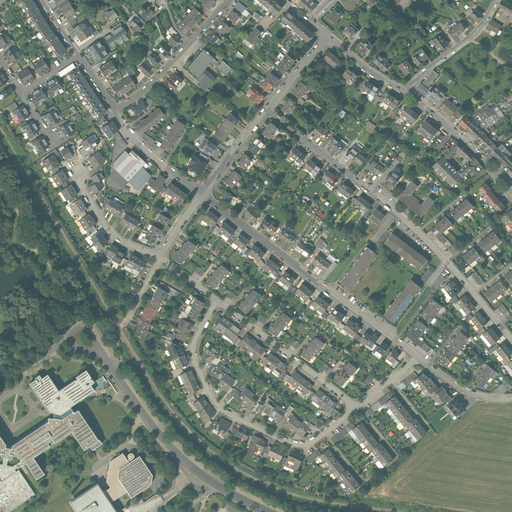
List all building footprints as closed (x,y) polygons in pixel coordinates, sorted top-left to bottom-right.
[(71,5),(66,0),(57,6),(61,12),(71,5)] [(148,0),(148,8),(154,13),(159,9),(155,5),(154,0),(148,0)] [(200,0),(200,1),(204,6),(208,9),(215,2),(213,0),(200,0)] [(273,0),(265,0),(262,4),(269,10),(276,2),(273,0)] [(311,0),(310,1),(309,0),(301,0),(298,3),(310,13),(318,6),(312,0),(311,0)] [(345,0),(342,3),(348,9),(358,0),(345,0)] [(400,0),(394,0),(387,10),(391,13),(400,0)] [(24,8),(27,13),(36,6),(33,1),(24,8)] [(415,5),(410,1),(398,18),(403,22),(415,5)] [(498,7),(511,14),(511,7),(500,1),(498,7)] [(234,8),(237,10),(242,14),(247,8),(239,2),(234,8)] [(283,8),(276,2),(269,10),(276,16),(283,8)] [(74,11),(71,5),(61,12),(65,18),(71,14),(74,11)] [(39,11),(36,6),(27,13),(30,17),(38,12),(39,11)] [(202,16),(208,9),(204,6),(202,8),(202,7),(197,12),(202,16)] [(141,16),(146,21),(154,13),(148,8),(141,16)] [(194,8),(188,15),(196,23),(202,16),(197,12),(194,8)] [(107,10),(103,13),(109,22),(114,19),(118,16),(113,9),(108,12),(107,10)] [(338,13),(334,9),(327,17),(334,23),(341,16),(338,13)] [(476,9),(468,18),(474,23),(482,15),(476,9)] [(233,11),(227,17),(233,24),(239,17),(235,13),(233,11)] [(281,18),(288,24),(294,17),(287,11),(281,18)] [(29,18),(33,23),(42,17),(38,12),(30,17),(29,18)] [(71,14),(65,18),(71,26),(77,22),(75,19),(71,14)] [(190,29),(196,23),(188,15),(182,21),(190,29)] [(137,31),(143,24),(135,16),(128,23),(137,31)] [(33,23),(36,28),(45,22),(42,17),(33,23)] [(301,23),(294,17),(288,24),(295,30),(301,23)] [(501,27),(491,20),(486,28),(491,31),(497,34),(499,30),(501,27)] [(73,28),(77,35),(88,28),(84,21),(73,28)] [(184,35),(190,29),(182,21),(179,24),(176,27),(184,35)] [(36,28),(39,33),(48,27),(45,22),(36,28)] [(229,28),(222,22),(216,28),(222,33),(223,34),(229,28)] [(459,22),(453,27),(459,35),(465,30),(459,22)] [(111,33),(103,38),(110,48),(115,44),(116,45),(123,40),(123,39),(127,37),(125,34),(126,33),(120,23),(109,30),(111,33)] [(294,31),(301,36),(308,29),(301,23),(295,30),(294,31)] [(351,23),(343,31),(350,38),(353,35),(358,30),(351,23)] [(168,30),(173,35),(174,34),(175,35),(177,33),(173,29),(172,26),(168,30)] [(364,26),(359,31),(358,30),(353,35),(357,39),(367,29),(364,26)] [(39,33),(42,37),(51,31),(48,27),(39,33)] [(89,27),(88,28),(77,35),(81,41),(89,36),(93,33),(89,27)] [(211,32),(212,33),(218,38),(222,33),(216,28),(215,27),(211,32)] [(253,32),(246,39),(252,44),(258,37),(262,32),(257,27),(253,32)] [(453,39),(459,35),(453,27),(447,31),(453,39)] [(314,34),(308,29),(301,36),(308,42),(314,34)] [(97,30),(93,33),(89,36),(91,39),(99,33),(97,30)] [(55,36),(51,31),(42,37),(45,42),(46,42),(55,36)] [(212,33),(206,39),(212,44),(218,38),(212,33)] [(173,35),(168,40),(174,46),(180,40),(175,35),(174,34),(173,35)] [(438,49),(439,51),(447,46),(441,38),(439,35),(432,40),(435,44),(439,49),(438,49)] [(11,40),(8,36),(0,40),(0,47),(0,48),(2,46),(11,40)] [(46,42),(50,47),(59,41),(56,36),(55,36),(46,42)] [(364,37),(357,45),(361,49),(360,49),(364,53),(372,45),(364,37)] [(2,46),(4,49),(14,43),(12,40),(11,40),(2,46)] [(50,47),(53,51),(62,45),(59,41),(50,47)] [(98,41),(86,50),(95,63),(108,55),(104,49),(105,49),(103,46),(102,47),(98,41)] [(161,52),(165,55),(170,50),(162,42),(156,47),(161,52)] [(15,45),(14,43),(4,49),(6,52),(14,46),(15,45)] [(66,51),(62,45),(53,51),(56,57),(64,52),(66,51)] [(3,53),(7,58),(17,51),(14,46),(6,52),(3,53)] [(412,59),(417,66),(428,58),(421,49),(416,52),(418,55),(412,59)] [(188,68),(198,77),(205,69),(211,62),(214,59),(208,53),(206,51),(206,52),(203,50),(188,68)] [(21,56),(17,51),(7,58),(10,63),(21,56)] [(324,59),(329,63),(335,56),(329,52),(324,59)] [(155,66),(160,60),(157,57),(153,53),(147,58),(155,66)] [(211,62),(226,75),(231,69),(221,60),(223,57),(218,53),(216,56),(220,59),(217,62),(214,59),(211,62)] [(41,56),(42,58),(47,67),(50,65),(43,54),(41,56)] [(372,61),(378,66),(384,60),(378,54),(372,61)] [(288,55),(282,61),(290,67),(295,61),(288,55)] [(340,61),(335,56),(329,63),(334,68),(340,61)] [(42,58),(37,61),(44,72),(49,68),(47,67),(42,58)] [(267,60),(265,63),(274,70),(276,67),(267,60)] [(390,66),(384,60),(378,66),(384,72),(390,66)] [(413,70),(406,60),(398,66),(401,70),(402,70),(406,75),(413,70)] [(39,75),(44,72),(37,61),(32,64),(38,73),(39,75)] [(110,61),(105,64),(110,72),(116,68),(110,61)] [(285,74),(290,67),(282,61),(277,67),(285,74)] [(28,64),(32,69),(35,74),(38,73),(32,64),(31,62),(28,64)] [(138,68),(141,71),(146,75),(151,70),(144,62),(138,68)] [(57,73),(59,77),(74,67),(71,63),(57,73)] [(104,76),(110,72),(105,64),(99,68),(104,76)] [(27,67),(22,71),(29,82),(34,78),(32,76),(29,71),(27,67)] [(131,67),(126,71),(130,76),(135,73),(131,67)] [(342,75),(348,79),(353,72),(348,68),(342,75)] [(79,69),(68,76),(71,80),(82,73),(79,69)] [(198,86),(205,92),(216,79),(205,69),(198,77),(196,80),(200,84),(198,86)] [(433,70),(421,84),(427,88),(438,74),(433,70)] [(24,85),(29,82),(22,71),(17,74),(19,78),(24,85)] [(136,76),(138,83),(146,75),(141,71),(136,76)] [(359,76),(353,72),(348,79),(353,84),(359,76)] [(82,73),(71,80),(74,85),(85,78),(82,73)] [(266,79),(267,80),(274,86),(279,80),(271,73),(266,79)] [(174,74),(168,82),(175,88),(181,81),(178,78),(174,74)] [(108,84),(114,80),(110,75),(104,79),(108,84)] [(129,76),(120,82),(127,92),(135,86),(129,76)] [(48,83),(45,85),(52,95),(62,89),(56,78),(53,80),(48,83)] [(85,78),(74,85),(78,90),(88,83),(85,78)] [(247,82),(253,87),(254,88),(256,86),(249,81),(249,80),(247,82)] [(268,93),(274,86),(267,80),(262,87),(268,93)] [(304,84),(308,88),(310,90),(313,86),(307,81),(304,84)] [(118,98),(127,92),(120,82),(112,88),(118,98)] [(301,82),(297,87),(304,93),(308,88),(304,84),(301,82)] [(362,90),(368,93),(373,85),(367,82),(362,90)] [(88,83),(78,90),(81,95),(91,88),(88,83)] [(431,92),(427,88),(421,84),(420,83),(415,89),(427,98),(431,92)] [(7,86),(0,89),(0,93),(4,100),(15,94),(9,84),(7,86)] [(379,89),(373,85),(368,93),(375,97),(379,89)] [(258,105),(264,97),(254,88),(253,87),(249,92),(252,95),(250,98),(258,105)] [(300,98),(304,93),(297,87),(293,92),(296,95),(300,98)] [(436,87),(431,92),(427,98),(436,105),(438,102),(441,104),(447,97),(444,95),(445,94),(436,87)] [(91,88),(81,95),(84,100),(95,93),(91,88)] [(33,93),(30,95),(37,106),(47,99),(41,89),(38,90),(33,93)] [(95,93),(84,100),(87,105),(98,98),(95,93)] [(383,102),(389,105),(394,98),(388,94),(386,96),(384,100),(383,102)] [(293,99),(296,101),(301,105),(302,106),(305,102),(300,98),(296,95),(293,99)] [(98,98),(87,105),(90,109),(101,102),(98,98)] [(400,101),(394,98),(389,105),(395,109),(400,101)] [(147,101),(145,103),(147,106),(147,108),(149,109),(153,101),(149,99),(147,101)] [(143,100),(131,109),(136,116),(146,110),(147,108),(147,106),(145,103),(143,100)] [(289,100),(285,104),(292,110),(296,106),(293,104),(289,100)] [(448,100),(441,109),(451,117),(458,108),(455,106),(458,103),(455,100),(452,103),(448,100)] [(101,102),(90,109),(93,114),(104,107),(101,102)] [(288,115),(292,110),(285,104),(281,109),(288,115)] [(495,104),(489,108),(478,116),(483,122),(500,111),(495,104)] [(23,105),(12,112),(19,122),(29,116),(28,113),(25,108),(23,105)] [(487,105),(474,114),(471,116),(474,119),(477,117),(478,116),(489,108),(487,105)] [(403,115),(406,118),(412,111),(406,106),(400,113),(403,115)] [(104,107),(93,114),(97,119),(107,112),(104,107)] [(55,109),(44,116),(45,118),(48,123),(50,127),(62,120),(55,109)] [(154,111),(155,112),(159,119),(164,116),(159,109),(158,109),(154,111)] [(230,112),(231,113),(240,120),(241,118),(231,110),(230,112)] [(500,111),(483,122),(481,123),(487,129),(489,127),(491,129),(494,127),(492,125),(504,117),(500,110),(500,111)] [(418,116),(412,111),(406,118),(413,123),(418,116)] [(160,120),(159,119),(155,112),(150,115),(151,116),(156,123),(160,120)] [(231,113),(226,119),(235,126),(240,120),(231,113)] [(411,125),(413,123),(406,118),(403,115),(401,118),(405,121),(406,121),(411,125)] [(151,116),(146,119),(152,127),(156,124),(156,123),(151,116)] [(459,123),(465,128),(471,122),(465,116),(459,123)] [(146,119),(142,122),(147,130),(152,127),(146,119)] [(231,131),(235,126),(226,119),(222,124),(231,131)] [(33,121),(22,127),(29,138),(39,132),(37,128),(34,124),(33,121)] [(102,128),(105,133),(116,126),(113,121),(108,124),(102,128)] [(177,121),(174,126),(182,131),(185,126),(180,123),(177,121)] [(364,125),(373,131),(374,129),(376,126),(367,121),(364,125)] [(417,131),(423,136),(431,126),(425,121),(417,131)] [(68,122),(57,129),(59,132),(62,137),(64,140),(75,133),(68,122)] [(143,133),(147,130),(142,122),(138,125),(141,129),(143,133)] [(465,128),(470,134),(477,128),(471,122),(465,128)] [(269,123),(266,128),(273,134),(277,129),(269,123)] [(222,124),(218,130),(227,137),(231,131),(222,124)] [(119,130),(116,126),(105,133),(108,137),(111,135),(117,131),(119,130)] [(174,126),(170,131),(178,136),(182,131),(174,126)] [(313,133),(318,137),(324,130),(319,126),(313,133)] [(437,130),(431,126),(423,136),(429,141),(434,135),(437,130)] [(269,139),(273,134),(266,128),(262,133),(269,139)] [(470,134),(477,140),(483,134),(477,128),(470,134)] [(222,142),(227,137),(218,130),(213,136),(222,142)] [(329,134),(324,130),(318,137),(324,141),(327,137),(329,134)] [(121,138),(117,131),(111,135),(115,142),(121,138)] [(170,131),(167,137),(175,142),(178,136),(170,131)] [(477,140),(481,144),(487,138),(483,134),(477,140)] [(501,134),(499,137),(496,140),(499,142),(504,136),(502,135),(501,134)] [(142,139),(151,146),(154,143),(155,141),(146,135),(142,139)] [(81,143),(84,147),(95,141),(92,136),(88,139),(83,142),(81,143)] [(43,137),(32,143),(38,154),(49,147),(48,144),(45,140),(43,137)] [(167,137),(163,142),(171,147),(175,142),(167,137)] [(257,137),(253,142),(260,148),(264,143),(257,137)] [(198,147),(202,150),(210,155),(211,155),(217,146),(216,146),(211,143),(204,138),(198,147)] [(328,145),(334,149),(339,142),(334,138),(328,145)] [(481,144),(486,149),(493,142),(491,140),(489,140),(487,138),(481,144)] [(97,145),(95,141),(84,147),(87,152),(93,148),(97,145)] [(168,153),(171,147),(163,142),(162,144),(160,147),(168,153)] [(256,154),(260,148),(253,142),(248,148),(256,154)] [(345,147),(339,142),(334,149),(339,154),(345,147)] [(453,187),(478,162),(473,157),(472,158),(457,142),(432,167),(453,187)] [(486,149),(492,155),(498,149),(496,147),(496,145),(493,142),(486,149)] [(66,160),(72,156),(71,154),(68,149),(67,147),(60,151),(66,160)] [(289,155),(294,159),(300,153),(295,148),(289,155)] [(346,155),(353,160),(359,154),(352,148),(346,155)] [(492,155),(496,159),(502,153),(498,149),(492,155)] [(125,151),(114,162),(113,168),(107,184),(120,190),(128,182),(137,190),(146,182),(150,177),(151,176),(141,167),(145,163),(132,150),(128,154),(125,151)] [(88,159),(91,163),(102,157),(99,152),(96,154),(88,159)] [(244,153),(240,159),(247,164),(251,159),(244,153)] [(305,157),(300,153),(294,159),(300,164),(305,157)] [(496,159),(502,165),(508,158),(502,153),(496,159)] [(366,159),(359,154),(353,160),(360,166),(366,159)] [(42,162),(45,167),(56,160),(53,155),(42,162)] [(201,175),(208,164),(196,156),(195,157),(193,156),(189,163),(190,164),(188,167),(201,175)] [(105,162),(102,157),(91,163),(94,168),(96,167),(101,164),(105,162)] [(511,162),(508,158),(502,165),(504,167),(503,168),(507,172),(511,167),(511,162)] [(243,170),(247,164),(240,159),(236,164),(243,170)] [(59,165),(56,160),(45,167),(48,171),(50,170),(57,166),(59,165)] [(304,167),(310,172),(315,165),(310,160),(304,167)] [(367,167),(373,171),(378,164),(373,160),(367,167)] [(382,167),(378,164),(373,171),(378,176),(380,172),(384,168),(382,167)] [(321,169),(315,165),(310,172),(315,176),(321,169)] [(60,172),(57,166),(50,170),(54,175),(60,172)] [(395,167),(386,179),(394,185),(400,178),(396,175),(400,170),(395,167)] [(52,177),(55,181),(65,175),(62,170),(60,172),(54,175),(52,177)] [(232,170),(228,176),(236,181),(240,176),(232,170)] [(323,178),(328,182),(334,175),(329,171),(323,178)] [(91,177),(96,184),(99,182),(104,179),(100,172),(97,174),(91,177)] [(68,180),(65,175),(55,181),(57,186),(60,185),(66,181),(68,180)] [(149,184),(160,192),(164,187),(164,186),(162,185),(166,179),(160,175),(155,181),(153,179),(153,180),(149,184)] [(339,179),(334,175),(328,182),(333,186),(339,179)] [(231,188),(236,181),(228,176),(223,182),(231,188)] [(69,186),(66,181),(60,185),(63,190),(69,186)] [(418,186),(412,181),(398,198),(421,218),(434,202),(428,197),(421,205),(418,203),(419,201),(411,194),(418,186)] [(103,188),(99,182),(96,184),(90,187),(94,194),(95,193),(101,190),(103,188)] [(179,189),(171,183),(166,189),(165,191),(173,197),(179,189)] [(338,190),(343,194),(349,187),(343,183),(338,190)] [(479,189),(483,195),(490,190),(490,189),(486,184),(479,189)] [(61,191),(64,196),(74,190),(72,185),(69,186),(63,190),(61,191)] [(354,192),(349,187),(343,194),(348,199),(354,192)] [(187,195),(179,189),(173,197),(177,200),(175,203),(179,206),(187,195)] [(77,194),(74,190),(64,196),(67,201),(75,196),(77,194)] [(225,190),(220,196),(227,202),(232,196),(225,190)] [(483,196),(488,202),(495,196),(490,190),(483,195),(483,196)] [(78,201),(75,196),(67,201),(70,206),(78,201)] [(354,203),(360,208),(366,201),(359,196),(357,200),(354,203)] [(499,202),(495,196),(488,202),(492,208),(494,207),(499,202)] [(350,207),(354,203),(357,200),(355,198),(353,197),(353,198),(347,205),(350,207)] [(104,209),(111,212),(116,203),(110,199),(104,208),(104,209)] [(466,199),(461,204),(467,211),(471,208),(473,207),(466,199)] [(70,206),(73,211),(84,204),(81,200),(78,201),(70,206)] [(371,205),(366,201),(360,208),(366,212),(369,208),(371,205)] [(500,201),(499,202),(494,207),(498,213),(505,207),(500,201)] [(122,207),(116,203),(111,212),(117,216),(118,215),(122,208),(122,207)] [(86,209),(84,204),(73,211),(76,215),(84,210),(86,209)] [(461,204),(456,208),(462,216),(467,211),(461,204)] [(243,214),(249,218),(254,211),(249,207),(243,214)] [(372,210),(369,208),(366,212),(363,215),(366,217),(372,210)] [(456,220),(462,216),(456,208),(450,212),(456,220)] [(385,216),(376,209),(369,219),(377,226),(385,216)] [(87,216),(84,210),(76,215),(79,221),(87,216)] [(208,225),(209,224),(215,216),(208,211),(204,217),(202,220),(208,225)] [(260,215),(254,211),(249,218),(254,222),(260,215)] [(502,218),(507,223),(511,219),(511,212),(511,211),(502,218)] [(121,223),(127,226),(132,217),(126,214),(123,218),(121,223)] [(170,220),(161,214),(157,221),(161,223),(166,226),(170,220)] [(79,221),(82,226),(92,219),(90,215),(87,216),(79,221)] [(219,219),(215,216),(209,224),(213,227),(214,225),(219,219)] [(139,221),(132,217),(127,226),(134,230),(137,225),(139,221)] [(445,217),(440,221),(447,229),(452,225),(445,217)] [(95,224),(92,219),(82,226),(85,230),(88,228),(93,225),(95,224)] [(259,226),(265,231),(271,223),(265,219),(259,226)] [(441,234),(447,229),(440,221),(435,226),(435,227),(441,234)] [(217,231),(223,235),(229,227),(223,223),(219,228),(217,231)] [(277,229),(271,223),(265,231),(272,236),(277,229)] [(152,225),(149,232),(158,237),(161,230),(152,225)] [(234,231),(229,227),(223,235),(228,239),(230,237),(234,231)] [(435,227),(431,230),(440,243),(441,242),(445,246),(453,256),(458,252),(450,243),(446,238),(445,239),(441,234),(435,227)] [(278,237),(284,241),(289,234),(283,230),(278,237)] [(380,250),(385,244),(392,234),(387,230),(375,246),(380,250)] [(94,244),(103,236),(99,231),(98,232),(91,238),(90,239),(94,244)] [(154,243),(158,237),(149,232),(145,238),(148,240),(154,243)] [(493,232),(488,236),(495,245),(500,241),(493,232)] [(295,238),(289,234),(284,241),(289,245),(295,238)] [(385,244),(396,252),(404,243),(392,234),(385,244)] [(146,244),(148,240),(145,238),(140,235),(138,239),(146,244)] [(232,244),(237,248),(244,238),(239,235),(235,241),(232,244)] [(106,241),(103,236),(94,244),(93,244),(94,245),(92,247),(94,250),(96,248),(98,251),(103,247),(104,245),(104,243),(106,241)] [(488,236),(483,240),(490,249),(495,245),(488,236)] [(249,242),(244,238),(237,248),(242,251),(245,247),(249,242)] [(314,245),(319,249),(323,243),(324,241),(320,238),(314,245)] [(185,242),(183,245),(191,252),(192,252),(196,247),(190,242),(188,240),(186,243),(185,242)] [(303,240),(301,243),(300,242),(298,244),(294,249),(299,253),(307,243),(303,240)] [(485,253),(490,249),(483,240),(478,244),(485,253)] [(312,252),(309,250),(313,245),(310,243),(309,244),(308,243),(307,243),(299,253),(306,259),(312,252)] [(415,251),(404,243),(396,252),(408,261),(415,251)] [(98,251),(103,253),(106,249),(107,246),(104,245),(103,247),(98,251)] [(106,255),(113,259),(118,250),(119,249),(112,245),(109,250),(106,255)] [(180,249),(178,252),(186,257),(186,258),(191,252),(183,245),(182,245),(179,248),(180,249)] [(247,254),(253,259),(260,251),(253,246),(250,251),(247,254)] [(368,248),(361,256),(371,263),(377,255),(368,248)] [(473,248),(468,253),(474,261),(480,257),(473,248)] [(109,250),(106,249),(103,253),(100,259),(103,261),(106,255),(109,250)] [(112,260),(120,264),(123,258),(125,254),(118,250),(113,259),(112,260)] [(181,264),(186,257),(178,252),(177,250),(175,253),(175,254),(173,257),(181,264)] [(265,254),(260,251),(253,259),(258,263),(260,260),(265,254)] [(427,260),(415,251),(408,261),(419,270),(427,260)] [(468,253),(462,257),(469,265),(474,261),(468,253)] [(132,269),(133,268),(138,259),(138,258),(131,254),(128,261),(125,265),(132,269)] [(312,262),(318,267),(324,260),(317,255),(312,262)] [(371,263),(361,256),(351,269),(361,277),(371,263)] [(464,269),(469,265),(462,257),(457,261),(464,269)] [(123,269),(125,265),(128,261),(123,258),(120,264),(118,266),(123,269)] [(145,263),(138,259),(133,268),(140,272),(145,263)] [(262,269),(268,273),(274,264),(268,260),(265,264),(262,269)] [(330,265),(324,260),(318,267),(325,272),(330,265)] [(280,268),(274,264),(268,273),(274,278),(274,277),(278,271),(280,268)] [(218,267),(215,270),(224,277),(229,272),(220,265),(219,268),(218,267)] [(435,270),(430,266),(419,281),(424,285),(435,270)] [(197,267),(194,272),(201,277),(205,273),(202,271),(199,269),(197,267)] [(361,277),(351,269),(341,283),(351,290),(361,277)] [(219,283),(224,277),(215,270),(212,274),(213,274),(211,277),(219,282),(219,283)] [(279,281),(284,285),(291,276),(285,272),(280,279),(279,281)] [(471,275),(481,287),(485,284),(475,272),(471,275)] [(214,289),(219,282),(211,277),(210,276),(207,279),(208,280),(206,283),(214,289)] [(295,280),(291,276),(284,285),(289,289),(291,286),(295,280)] [(445,279),(441,276),(431,290),(435,293),(445,279)] [(158,288),(168,294),(176,298),(179,292),(159,281),(156,287),(158,288)] [(410,281),(401,293),(411,300),(420,289),(410,281)] [(444,288),(447,293),(456,285),(453,281),(444,288)] [(499,281),(494,285),(502,294),(507,290),(499,281)] [(295,294),(301,298),(307,289),(301,285),(297,290),(295,294)] [(461,291),(456,285),(447,293),(452,298),(455,296),(461,291)] [(494,285),(489,289),(497,298),(502,294),(494,285)] [(155,294),(165,300),(168,294),(158,288),(155,294)] [(313,293),(307,289),(301,298),(306,302),(308,299),(313,293)] [(492,303),(497,298),(489,289),(484,294),(492,303)] [(250,293),(248,296),(256,302),(257,302),(261,296),(253,290),(251,294),(250,293)] [(230,292),(226,297),(233,302),(237,297),(230,292)] [(401,293),(393,304),(402,312),(411,300),(401,293)] [(155,294),(151,301),(161,306),(165,300),(155,294)] [(246,299),(243,302),(251,308),(256,302),(248,296),(247,295),(245,298),(246,299)] [(456,302),(461,308),(469,301),(464,295),(458,300),(456,302)] [(188,305),(192,308),(200,312),(205,304),(197,300),(197,299),(193,297),(191,302),(188,305)] [(311,305),(317,310),(324,301),(317,297),(313,302),(311,305)] [(147,306),(148,307),(157,311),(157,312),(161,306),(151,301),(151,300),(147,306)] [(434,300),(430,305),(438,312),(442,307),(434,300)] [(246,314),(251,308),(243,302),(242,301),(240,304),(241,305),(238,307),(246,314)] [(329,305),(324,301),(317,310),(323,314),(325,311),(329,305)] [(474,308),(469,301),(461,308),(467,314),(469,313),(474,308)] [(393,323),(402,312),(393,304),(384,316),(393,323)] [(502,304),(497,308),(505,318),(510,314),(502,304)] [(434,317),(438,312),(430,305),(426,311),(434,317)] [(148,307),(144,313),(153,318),(157,311),(148,307)] [(196,320),(200,312),(192,308),(188,315),(188,316),(196,320)] [(328,318),(333,321),(339,313),(334,309),(330,315),(328,318)] [(430,322),(434,317),(426,311),(422,316),(430,322)] [(150,324),(153,318),(144,313),(141,319),(150,324)] [(281,315),(278,318),(286,324),(287,325),(291,319),(283,313),(281,315)] [(344,317),(339,313),(333,321),(338,325),(340,323),(344,317)] [(471,319),(475,324),(483,318),(479,313),(473,317),(471,319)] [(263,325),(267,320),(260,314),(256,319),(263,325)] [(215,327),(224,334),(232,324),(223,317),(222,319),(218,324),(215,327)] [(276,321),(274,324),(281,330),(286,324),(278,318),(277,318),(275,320),(276,321)] [(487,323),(483,318),(475,324),(479,329),(482,327),(487,323)] [(137,325),(139,327),(148,331),(151,325),(150,324),(141,319),(140,319),(137,325)] [(181,319),(176,327),(188,334),(193,326),(183,320),(181,319)] [(343,329),(348,334),(355,325),(349,321),(345,326),(343,329)] [(418,321),(414,327),(422,333),(426,327),(418,321)] [(276,336),(281,330),(274,324),(272,323),(270,327),(268,330),(276,336)] [(241,331),(232,324),(224,334),(233,341),(237,337),(241,331)] [(360,329),(355,325),(348,334),(354,338),(356,334),(360,329)] [(149,332),(148,331),(139,327),(136,333),(145,338),(149,332)] [(184,342),(188,334),(176,327),(172,335),(175,337),(184,342)] [(417,338),(422,333),(414,327),(410,333),(417,338)] [(483,334),(487,340),(495,333),(491,328),(486,332),(483,334)] [(486,332),(484,330),(478,334),(475,337),(477,339),(483,334),(486,332)] [(461,332),(456,338),(464,344),(469,339),(461,332)] [(362,338),(359,341),(364,345),(365,344),(371,337),(365,333),(362,338)] [(419,340),(417,338),(410,333),(406,337),(430,355),(434,351),(422,342),(419,340)] [(499,338),(495,333),(487,340),(491,345),(495,342),(499,338)] [(238,345),(248,352),(256,342),(246,334),(242,340),(238,345)] [(365,344),(371,348),(374,344),(378,339),(372,335),(371,337),(365,344)] [(242,340),(237,337),(233,341),(232,343),(237,346),(238,345),(242,340)] [(313,341),(310,344),(319,350),(319,351),(324,344),(319,340),(316,338),(313,341)] [(456,338),(452,344),(460,350),(464,344),(456,338)] [(296,350),(300,345),(292,339),(289,344),(296,350)] [(168,350),(172,359),(184,354),(182,347),(172,342),(168,350)] [(265,349),(256,342),(248,352),(253,356),(252,357),(256,361),(259,357),(264,351),(265,349)] [(378,348),(376,351),(382,356),(389,347),(382,342),(378,348)] [(490,354),(495,350),(499,347),(495,342),(491,345),(486,349),(490,354)] [(308,347),(306,350),(313,355),(314,356),(319,350),(310,344),(310,343),(307,346),(308,347)] [(495,350),(499,355),(507,348),(503,343),(499,347),(495,350)] [(452,344),(447,349),(455,356),(460,350),(452,344)] [(207,362),(213,360),(213,361),(215,358),(220,352),(210,345),(207,349),(207,350),(204,354),(207,362)] [(511,353),(507,348),(499,355),(503,360),(507,357),(511,353)] [(309,361),(313,355),(306,350),(305,349),(302,352),(303,353),(301,355),(309,361)] [(447,349),(443,355),(451,361),(455,356),(447,349)] [(393,351),(386,360),(392,364),(393,362),(394,363),(395,361),(399,355),(393,351)] [(263,363),(272,370),(280,360),(270,353),(266,359),(263,363)] [(189,363),(184,354),(172,359),(177,369),(181,367),(189,363)] [(447,367),(451,361),(443,355),(439,361),(447,367)] [(506,366),(508,365),(511,362),(507,357),(503,360),(501,361),(506,366)] [(287,366),(280,360),(272,370),(280,376),(283,371),(285,369),(287,366)] [(220,362),(217,366),(212,372),(217,376),(216,377),(221,381),(225,375),(229,369),(220,362)] [(346,364),(343,368),(352,374),(352,375),(357,369),(349,363),(347,365),(346,364)] [(329,374),(332,370),(325,364),(322,369),(329,374)] [(487,365),(483,371),(491,377),(495,371),(487,365)] [(184,373),(181,367),(177,369),(171,371),(174,377),(180,375),(184,373)] [(341,371),(339,374),(347,380),(352,374),(343,368),(340,371),(341,371)] [(285,369),(283,371),(280,376),(278,378),(283,381),(288,375),(287,375),(287,374),(287,373),(287,372),(286,371),(287,370),(285,369)] [(97,382),(88,370),(60,389),(49,373),(31,384),(42,400),(50,412),(55,412),(61,414),(73,406),(95,391),(94,389),(92,386),(97,382)] [(180,375),(184,385),(195,380),(191,370),(184,373),(180,375)] [(483,371),(479,376),(487,382),(491,377),(483,371)] [(288,381),(297,388),(304,379),(295,372),(290,377),(288,381)] [(342,386),(347,380),(339,374),(338,373),(335,376),(336,377),(334,380),(342,386)] [(406,387),(412,382),(418,378),(414,373),(398,386),(401,391),(403,390),(406,387)] [(417,383),(419,386),(427,379),(423,373),(418,378),(412,382),(414,385),(417,383)] [(362,382),(366,386),(368,383),(369,384),(371,381),(371,382),(374,378),(370,374),(367,379),(366,378),(364,381),(364,380),(362,382)] [(235,382),(225,375),(221,381),(217,385),(227,392),(230,387),(235,382)] [(483,388),(487,382),(479,376),(475,381),(483,388)] [(419,386),(423,391),(433,383),(429,378),(427,379),(419,386)] [(313,386),(304,379),(297,388),(306,395),(310,390),(313,386)] [(199,388),(195,380),(184,385),(188,395),(193,392),(198,390),(197,388),(199,388)] [(511,388),(511,386),(507,380),(502,384),(508,391),(511,388)] [(437,389),(433,383),(423,391),(427,396),(430,394),(437,389)] [(432,397),(435,400),(445,392),(441,387),(438,390),(437,389),(430,394),(433,397),(432,397)] [(232,396),(242,403),(250,391),(246,388),(241,394),(237,390),(232,396)] [(307,400),(309,397),(313,392),(310,390),(306,395),(304,398),(307,400)] [(311,399),(321,406),(328,397),(318,390),(315,394),(311,399)] [(255,395),(250,391),(242,403),(249,409),(248,409),(250,411),(255,404),(257,402),(253,399),(255,395)] [(368,418),(386,403),(394,397),(390,392),(364,413),(368,418)] [(449,397),(445,392),(435,400),(437,403),(438,403),(439,405),(445,400),(449,397)] [(197,401),(194,396),(187,399),(191,404),(193,404),(197,401)] [(193,404),(198,411),(208,404),(203,396),(197,401),(193,404)] [(386,403),(390,408),(399,400),(395,396),(394,397),(386,403)] [(332,415),(330,413),(334,408),(337,404),(328,397),(321,406),(326,410),(325,412),(331,417),(332,415)] [(461,403),(457,398),(455,400),(449,405),(448,406),(452,411),(461,403)] [(263,411),(270,416),(277,407),(274,404),(273,404),(274,403),(271,400),(269,399),(268,399),(266,402),(267,403),(266,405),(266,406),(263,411)] [(390,408),(394,412),(403,405),(399,400),(390,408)] [(253,413),(255,411),(260,404),(258,403),(256,406),(255,404),(250,411),(253,413)] [(461,403),(452,411),(456,416),(457,415),(463,410),(465,408),(461,403)] [(215,414),(208,404),(198,411),(205,421),(208,418),(215,414)] [(278,405),(277,407),(270,416),(278,422),(284,415),(286,412),(278,405)] [(394,412),(397,417),(406,410),(403,405),(394,412)] [(55,415),(55,417),(63,418),(75,411),(73,406),(61,414),(55,412),(55,415)] [(284,415),(287,417),(291,412),(293,409),(290,406),(286,412),(284,415)] [(338,412),(334,408),(330,413),(332,415),(334,416),(338,412)] [(0,511),(6,511),(35,493),(20,470),(28,464),(37,479),(46,473),(35,456),(74,430),(86,449),(92,445),(100,439),(79,409),(75,411),(63,418),(55,417),(52,417),(52,421),(13,445),(10,445),(8,444),(0,432),(0,511)] [(397,417),(401,422),(410,415),(406,410),(397,417)] [(294,432),(295,431),(302,421),(293,415),(289,419),(285,425),(294,432)] [(414,419),(410,415),(401,422),(405,427),(406,426),(414,419)] [(216,421),(213,428),(223,434),(224,432),(225,433),(226,432),(230,423),(220,418),(218,422),(216,421)] [(406,426),(409,430),(419,422),(415,418),(414,419),(406,426)] [(308,426),(302,421),(295,431),(302,436),(309,427),(308,426)] [(334,444),(352,430),(357,426),(353,421),(331,440),(334,444)] [(352,430),(356,435),(366,428),(362,422),(357,426),(352,430)] [(422,427),(419,422),(409,430),(413,434),(422,427)] [(230,433),(236,436),(239,430),(233,427),(230,433)] [(239,430),(236,436),(246,440),(249,432),(240,427),(239,430)] [(427,433),(422,427),(413,434),(418,440),(427,433)] [(371,433),(366,428),(356,435),(361,441),(371,433)] [(361,441),(366,447),(375,439),(371,433),(361,441)] [(254,436),(249,448),(257,452),(258,450),(262,452),(265,445),(267,442),(254,436)] [(100,439),(92,445),(94,449),(95,449),(104,443),(101,439),(100,439)] [(380,445),(375,439),(366,447),(370,453),(372,451),(380,445)] [(372,451),(375,456),(384,448),(381,444),(380,445),(372,451)] [(284,450),(273,445),(272,448),(269,455),(270,456),(280,460),(284,450)] [(268,446),(268,447),(263,457),(267,458),(269,458),(270,456),(269,455),(272,448),(268,446)] [(375,456),(379,460),(388,453),(384,448),(375,456)] [(319,456),(324,461),(333,454),(328,449),(321,455),(319,456)] [(309,464),(319,456),(321,455),(318,450),(306,459),(309,464)] [(303,458),(291,452),(288,459),(285,457),(282,464),(298,471),(303,458)] [(394,460),(388,453),(379,460),(384,467),(394,460)] [(120,470),(131,462),(125,454),(112,461),(108,482),(112,487),(106,492),(112,503),(119,499),(129,493),(119,477),(120,470)] [(324,461),(328,467),(337,460),(333,454),(324,461)] [(129,493),(133,499),(135,497),(153,484),(154,476),(141,456),(131,462),(120,470),(119,477),(129,493)] [(328,467),(332,472),(341,465),(337,460),(328,467)] [(345,471),(341,465),(332,472),(337,478),(338,476),(345,471)] [(338,476),(343,482),(351,475),(347,469),(345,471),(338,476)] [(343,482),(347,487),(356,480),(351,475),(343,482)] [(360,486),(356,480),(347,487),(351,493),(360,486)] [(118,511),(112,503),(106,492),(100,484),(73,502),(79,511),(118,511)]
